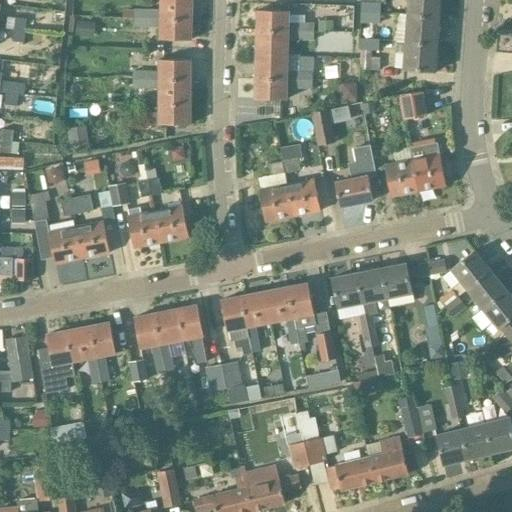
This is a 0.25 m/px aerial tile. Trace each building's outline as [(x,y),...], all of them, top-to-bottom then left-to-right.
[(134,17),(192,19),(192,0),(161,0),(161,10),(134,9),(134,17)] [(360,0),(360,12),(380,13),(380,4),(385,4),(385,0),(360,0)] [(408,0),(408,15),(438,18),(439,0),(408,0)] [(289,23),(289,11),(258,11),(258,31),(314,32),(314,23),(289,23)] [(360,23),(380,24),(380,13),(360,12),(360,23)] [(397,41),(436,44),(438,18),(408,15),(406,42),(397,41)] [(8,28),(14,29),(25,30),(25,29),(26,29),(27,19),(9,17),(8,28)] [(160,40),(192,40),(192,19),(134,17),(134,27),(161,28),(160,40)] [(12,41),(24,42),(25,30),(14,29),(12,41)] [(314,41),(314,32),(258,31),(257,55),(288,56),(289,40),(314,41)] [(360,69),(379,70),(380,58),(372,58),(372,50),(379,51),(379,40),(360,39),(359,49),(361,49),(360,69)] [(403,70),(434,72),(436,44),(397,41),(396,52),(405,53),(403,70)] [(288,72),(288,56),(257,55),(256,80),(312,81),(313,72),(288,72)] [(192,81),(192,61),(160,61),(160,71),(133,71),(133,81),(192,81)] [(287,101),(288,88),(312,89),(312,81),(256,80),(256,100),(287,101)] [(6,93),(18,94),(20,83),(8,81),(6,93)] [(160,104),(192,104),(192,81),(133,81),(133,89),(160,89),(160,104)] [(400,96),(404,120),(426,116),(422,92),(400,96)] [(5,104),(17,106),(18,94),(6,93),(5,104)] [(192,124),(192,104),(160,104),(160,113),(133,113),(133,123),(160,123),(160,124),(192,124)] [(311,113),(317,146),(335,143),(328,109),(311,113)] [(2,129),(1,141),(12,142),(13,130),(2,129)] [(336,182),(340,207),(374,200),(369,178),(376,176),(369,139),(358,141),(359,147),(352,148),(355,161),(348,163),(351,179),(336,182)] [(0,146),(0,152),(18,154),(19,143),(12,142),(1,141),(0,146)] [(446,186),(440,155),(437,143),(424,146),(426,158),(412,160),(418,191),(446,186)] [(282,161),(284,173),(300,170),(298,159),(297,159),(294,148),(280,151),(282,161)] [(0,169),(23,170),(24,158),(0,157),(0,169)] [(385,165),(391,197),(418,191),(412,160),(385,165)] [(282,161),(268,164),(270,176),(284,173),(282,161)] [(149,180),(152,195),(162,193),(159,178),(149,180)] [(287,185),(293,216),(320,211),(314,179),(287,185)] [(139,182),(142,197),(152,195),(149,180),(139,182)] [(108,187),(112,207),(130,204),(126,183),(108,187)] [(259,190),(265,222),(293,216),(287,185),(259,190)] [(30,195),(35,222),(49,220),(45,201),(50,200),(49,192),(30,195)] [(90,194),(70,198),(74,215),(93,211),(90,194)] [(61,200),(64,217),(74,215),(70,198),(61,200)] [(155,211),(161,243),(189,238),(183,206),(155,211)] [(127,217),(133,248),(161,243),(155,211),(127,217)] [(76,227),(82,259),(110,253),(103,221),(76,227)] [(54,257),(55,264),(82,259),(76,227),(49,232),(54,257)] [(0,258),(22,258),(22,248),(1,247),(0,257),(0,258)] [(467,289),(491,270),(475,250),(451,268),(467,289)] [(0,275),(15,276),(15,281),(33,281),(34,260),(22,260),(22,258),(0,258),(0,257),(0,256),(0,275)] [(444,260),(428,263),(431,275),(447,272),(444,260)] [(407,263),(382,268),(388,298),(413,293),(407,263)] [(428,263),(412,266),(414,278),(431,275),(428,263)] [(358,273),(364,303),(366,316),(360,317),(364,333),(375,330),(372,314),(377,313),(375,301),(388,298),(382,268),(358,273)] [(482,308),(506,290),(491,270),(467,289),(482,308)] [(364,303),(358,273),(333,278),(339,308),(364,303)] [(308,283),(288,287),(300,343),(308,342),(305,327),(317,325),(308,283)] [(288,287),(265,292),(271,322),(286,319),(291,345),(300,343),(288,287)] [(507,339),(511,335),(511,297),(506,290),(482,308),(498,328),(499,328),(507,339)] [(252,349),(253,353),(261,351),(255,325),(271,322),(265,292),(242,297),(252,349)] [(252,349),(242,297),(222,301),(228,330),(229,330),(231,342),(234,341),(236,352),(252,349)] [(445,307),(453,317),(465,307),(457,297),(445,307)] [(197,305),(176,309),(182,340),(192,338),(197,364),(207,362),(202,336),(204,336),(197,305)] [(430,344),(441,342),(435,306),(425,308),(430,344)] [(182,340),(176,309),(156,313),(167,370),(165,370),(167,378),(169,378),(175,376),(168,343),(182,340)] [(167,370),(156,313),(135,318),(141,348),(151,346),(156,372),(165,370),(167,370)] [(110,323),(89,327),(100,383),(110,381),(105,355),(116,353),(110,323)] [(89,327),(66,331),(72,361),(87,359),(92,384),(100,383),(89,327)] [(375,330),(364,333),(367,349),(379,346),(375,330)] [(72,361),(66,331),(47,335),(49,347),(37,350),(46,394),(68,389),(66,378),(75,376),(72,362),(72,361)] [(316,334),(321,362),(336,359),(331,331),(316,334)] [(511,335),(507,339),(509,341),(496,351),(504,361),(511,355),(511,356),(511,335)] [(8,357),(10,371),(12,382),(34,379),(30,354),(8,357)] [(129,362),(133,382),(147,380),(144,359),(129,362)] [(238,362),(221,365),(226,389),(227,388),(230,404),(245,401),(242,385),(238,362)] [(210,391),(226,389),(221,365),(205,368),(210,391)] [(0,381),(10,382),(10,371),(0,371),(0,381)] [(0,392),(10,392),(10,382),(0,381),(0,392)] [(445,388),(448,404),(461,401),(457,385),(445,388)] [(505,413),(511,407),(511,400),(505,393),(502,389),(492,398),(505,413)] [(461,401),(448,404),(452,419),(465,416),(461,401)] [(400,409),(407,438),(423,435),(423,433),(424,433),(421,423),(417,408),(416,404),(400,409)] [(421,423),(424,433),(437,430),(431,405),(417,408),(421,423)] [(308,411),(297,413),(305,441),(310,464),(327,460),(321,437),(320,438),(319,437),(315,418),(310,419),(308,411)] [(511,424),(510,418),(485,424),(492,452),(511,447),(511,424)] [(0,427),(9,428),(10,420),(0,419),(0,427)] [(461,430),(468,458),(492,452),(485,424),(461,430)] [(0,440),(9,441),(9,428),(0,427),(0,440)] [(436,436),(443,464),(468,458),(461,430),(436,436)] [(365,459),(370,483),(409,473),(400,437),(379,442),(382,455),(365,459)] [(310,464),(305,441),(289,445),(295,468),(310,464)] [(57,498),(51,455),(32,458),(33,467),(38,466),(43,500),(57,498)] [(341,487),(341,490),(370,483),(365,459),(326,469),(331,489),(341,487)] [(267,476),(245,481),(245,482),(247,488),(252,511),(286,503),(283,492),(302,487),(299,475),(279,480),(276,467),(277,467),(277,466),(265,469),(265,470),(266,470),(267,476)] [(55,471),(60,511),(75,511),(70,469),(55,471)] [(157,473),(165,508),(181,504),(174,469),(157,473)] [(98,481),(101,498),(113,496),(110,479),(98,481)] [(203,511),(216,509),(217,511),(248,511),(252,511),(247,488),(193,501),(195,511),(203,511)]
